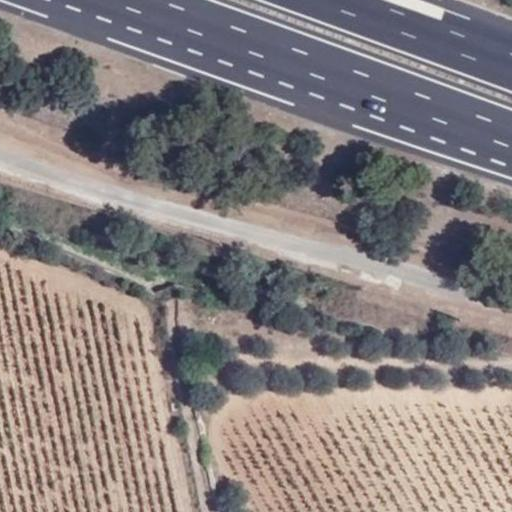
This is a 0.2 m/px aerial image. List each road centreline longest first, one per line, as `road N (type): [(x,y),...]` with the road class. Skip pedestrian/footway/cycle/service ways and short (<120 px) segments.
road 1 (unclassified): [(511,305),(0,159)]
road 2 (motorway): [(160,8),(511,135)]
road 3 (motorway): [(511,63),(333,0)]
